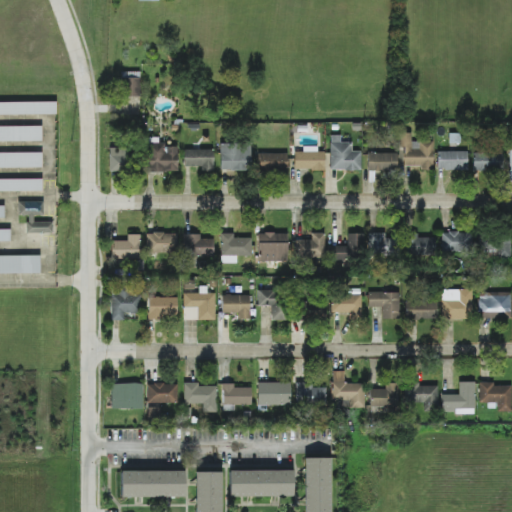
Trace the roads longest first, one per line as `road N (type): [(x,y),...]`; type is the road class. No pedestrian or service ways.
road 1 (residential): [(89,511),(87,105),(56,0)]
road 2 (residential): [(511,203),(87,206)]
road 3 (residential): [(511,351),(88,354)]
road 4 (residential): [(89,448),(326,445)]
